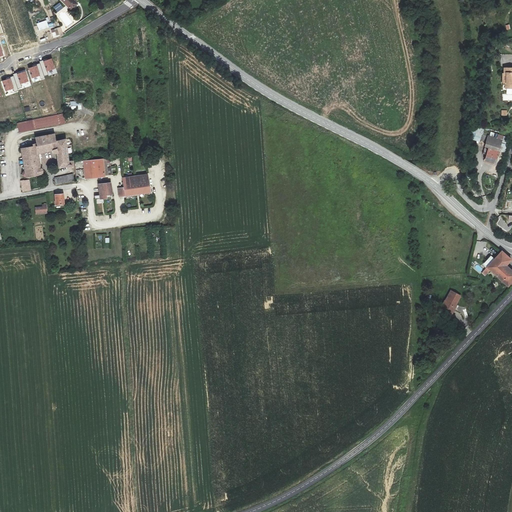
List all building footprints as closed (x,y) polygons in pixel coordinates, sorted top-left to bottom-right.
[(61,0),(71,9),(78,3),(74,0),(61,0)] [(54,7),(58,12),(63,8),(60,3),(54,7)] [(37,23),(38,31),(48,28),(47,21),(37,23)] [(61,27),(51,30),(53,38),(64,35),(61,27)] [(28,69),(31,78),(40,75),(41,78),(44,77),(44,76),(47,75),(46,71),(54,69),(51,59),(43,62),(42,61),(39,62),(40,64),(37,65),(37,66),(28,69)] [(508,86),(511,85),(511,64),(504,65),(504,71),(501,71),(502,89),(508,89),(508,86)] [(3,81),(5,91),(14,88),(15,91),(18,90),(18,88),(21,87),(20,84),(28,81),(25,72),(17,74),(16,74),(14,74),(14,76),(11,77),(11,79),(3,81)] [(62,114),(19,123),(20,132),(62,124),(62,114)] [(21,149),(25,176),(29,177),(40,175),(43,173),(43,171),(40,169),(38,154),(49,152),(53,151),(54,153),(57,153),(59,168),(66,168),(66,170),(68,169),(69,167),(71,167),(71,165),(70,161),(69,161),(66,140),(56,142),(54,134),(36,138),(38,147),(21,149)] [(486,161),(495,164),(502,140),(488,136),(485,146),(490,148),(486,161)] [(83,161),(85,179),(105,177),(105,175),(111,174),(109,160),(83,161)] [(57,177),(57,185),(65,183),(77,181),(76,175),(57,177)] [(119,189),(119,195),(150,192),(148,175),(123,178),(124,188),(119,189)] [(22,180),(24,192),(32,191),(30,180),(22,180)] [(96,200),(96,204),(104,203),(104,199),(108,199),(107,196),(112,195),(111,183),(99,184),(100,199),(96,200)] [(54,195),(55,207),(65,207),(64,195),(54,195)] [(37,207),(37,213),(48,213),(48,204),(43,204),(43,207),(37,207)] [(440,310),(451,316),(456,308),(454,307),(461,296),(451,291),(440,310)]
